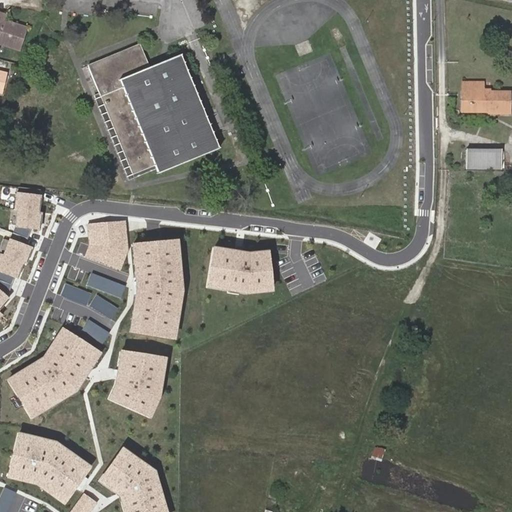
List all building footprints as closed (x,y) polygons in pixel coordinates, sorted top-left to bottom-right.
[(0,45),(16,51),(23,31),(1,22),(3,17),(0,15),(0,45)] [(101,97),(133,173),(154,165),(158,173),(218,148),(212,133),(205,117),(179,55),(149,67),(139,44),(88,65),(101,97)] [(63,45),(44,54),(56,84),(76,76),(73,69),(63,45)] [(461,81),(461,89),(469,89),(469,107),(487,107),(487,110),(508,111),(508,93),(487,92),(487,89),(481,89),(481,81),(461,81)] [(469,89),(461,89),(461,110),(487,110),(487,107),(469,107),(469,89)] [(127,176),(133,173),(101,97),(95,99),(127,176)] [(38,103),(26,108),(33,125),(45,120),(38,103)] [(223,128),(217,112),(205,117),(212,133),(223,128)] [(79,118),(68,122),(71,130),(79,148),(90,144),(79,118)] [(68,153),(79,148),(71,130),(60,135),(68,153)] [(499,150),(464,150),(464,169),(499,169),(499,150)] [(43,194),(18,192),(16,209),(19,209),(17,226),(6,253),(2,252),(0,258),(0,319),(5,314),(2,310),(14,297),(10,292),(15,278),(21,281),(26,264),(31,265),(37,245),(28,241),(33,228),(44,231),(46,213),(42,212),(43,194)] [(125,218),(87,222),(90,245),(86,256),(121,269),(129,249),(125,218)] [(183,238),(136,242),(140,288),(132,329),(179,338),(187,289),(183,238)] [(253,250),(217,245),(211,286),(256,294),(278,292),(275,250),(253,250)] [(106,352),(65,325),(46,356),(9,378),(32,417),(79,393),(106,352)] [(172,355),(123,350),(117,382),(110,398),(156,417),(164,397),(172,355)] [(60,439),(20,431),(8,478),(38,484),(68,505),(96,465),(60,439)] [(171,511),(159,470),(127,445),(100,483),(121,493),(126,511),(171,511)]
